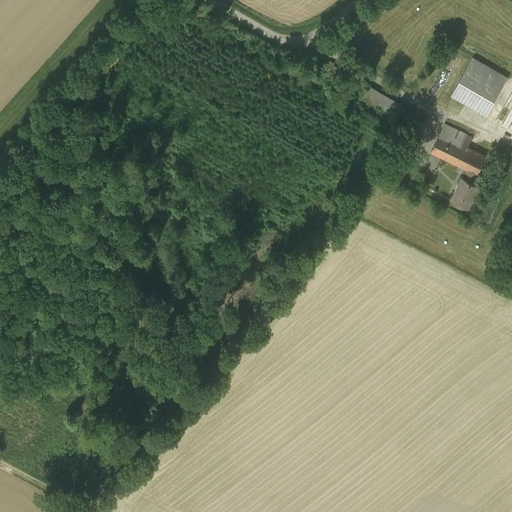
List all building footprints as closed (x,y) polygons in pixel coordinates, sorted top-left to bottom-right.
[(334,63),(320,55),(313,67),(327,75),(334,63)] [(508,77),(473,57),(452,94),(487,114),(508,77)] [(414,119),(403,113),(400,117),(411,123),(414,119)] [(486,155),(468,146),(472,137),(445,123),(431,150),(468,168),(477,173),(486,155)] [(468,168),(464,176),(463,175),(452,198),(469,206),(480,183),(473,180),(477,173),(468,168)]
